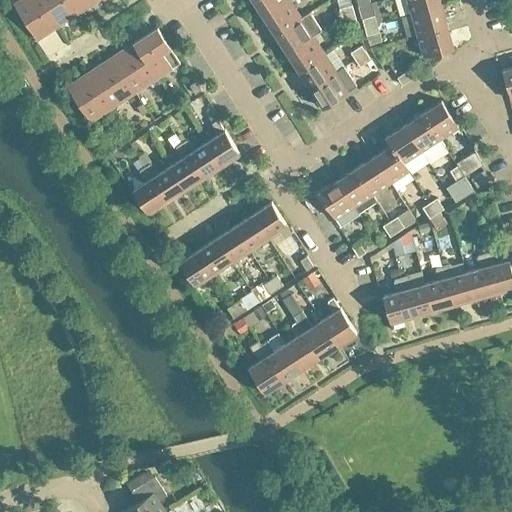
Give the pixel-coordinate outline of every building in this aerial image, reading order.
[(55,27),(37,0),(19,0),(14,4),(37,39),(55,27)] [(73,15),(63,0),(37,0),(55,27),(73,15)] [(91,3),(88,0),(63,0),(73,15),(91,3)] [(286,0),(253,0),(263,15),(286,0)] [(275,33),(301,17),(290,0),(286,0),(263,15),(275,33)] [(407,0),(412,13),(441,5),(440,0),(407,0)] [(371,1),(358,5),(362,18),(375,15),(371,1)] [(339,8),(342,16),(354,13),(352,5),(339,8)] [(406,37),(418,34),(447,26),(441,5),(412,13),(401,16),(406,37)] [(287,52),(313,35),(321,30),(309,11),(301,17),(275,33),(287,52)] [(357,21),(354,13),(342,16),(344,24),(357,21)] [(362,18),(365,27),(377,23),(375,15),(362,18)] [(382,40),(377,23),(365,27),(367,35),(370,44),(382,40)] [(453,47),(447,26),(418,34),(424,55),(453,47)] [(180,62),(158,27),(139,39),(162,74),(180,62)] [(325,53),(313,35),(287,52),(299,70),(325,53)] [(162,74),(139,39),(121,50),(144,85),(162,74)] [(350,52),(355,59),(366,52),(361,45),(350,52)] [(144,85),(121,50),(103,62),(126,97),(144,85)] [(371,59),(366,52),(355,59),(360,66),(371,59)] [(337,71),(325,53),(299,70),(311,88),(337,71)] [(126,97),(103,62),(86,74),(108,109),(126,97)] [(511,98),(511,66),(502,69),(511,99),(511,98)] [(408,70),(398,77),(402,84),(413,77),(408,70)] [(349,90),(337,71),(311,88),(323,107),(349,90)] [(108,109),(86,74),(67,86),(90,120),(108,109)] [(201,89),(196,81),(189,85),(195,93),(201,89)] [(350,92),(358,109),(377,100),(370,83),(350,92)] [(458,125),(441,100),(422,112),(439,138),(458,125)] [(142,103),(137,106),(143,117),(149,113),(142,103)] [(216,111),(209,116),(212,122),(217,119),(220,117),(216,111)] [(439,138),(422,112),(404,124),(421,150),(439,138)] [(241,154),(225,129),(224,129),(217,119),(212,122),(212,125),(217,133),(206,141),(222,166),(241,154)] [(421,150),(404,124),(385,136),(390,144),(391,143),(403,161),(404,161),(421,150)] [(175,133),(169,137),(175,146),(176,145),(181,142),(175,133)] [(222,166),(206,141),(194,148),(189,140),(186,139),(181,142),(204,178),(222,166)] [(204,178),(181,142),(176,145),(175,148),(181,157),(170,164),(186,190),(204,178)] [(409,169),(404,161),(403,161),(391,143),(390,144),(373,155),(390,181),(409,169)] [(455,162),(457,165),(465,176),(484,164),(475,150),(455,162)] [(390,181),(373,155),(355,167),(372,193),(390,181)] [(186,190),(170,164),(158,172),(153,163),(150,163),(145,166),(168,201),(186,190)] [(457,181),(465,176),(457,165),(450,170),(457,181)] [(168,201),(145,166),(140,169),(139,172),(145,180),(133,188),(149,214),(168,201)] [(377,200),(372,193),(355,167),(337,179),(358,212),(377,200)] [(489,178),(484,169),(472,177),(477,186),(489,178)] [(457,181),(447,188),(456,202),(474,190),(465,176),(457,181)] [(358,212),(337,179),(318,191),(341,225),(359,213),(358,212)] [(437,198),(429,202),(437,213),(439,211),(444,208),(437,198)] [(288,226),(271,201),(253,213),(269,238),(288,226)] [(429,217),(437,213),(429,202),(422,207),(429,217)] [(437,213),(429,217),(437,229),(447,223),(439,211),(437,213)] [(269,238),(253,213),(235,225),(251,250),(269,238)] [(397,215),(390,220),(397,231),(404,226),(397,215)] [(390,236),(397,231),(390,220),(382,225),(390,236)] [(428,221),(418,224),(421,232),(430,229),(428,221)] [(251,250),(235,225),(216,236),(233,261),(251,250)] [(410,230),(400,235),(403,244),(413,241),(410,230)] [(486,232),(478,234),(482,246),(490,244),(486,232)] [(400,235),(392,241),(396,255),(415,249),(413,241),(403,244),(400,235)] [(233,261),(216,236),(198,248),(215,273),(233,261)] [(351,246),(358,256),(366,252),(359,241),(351,246)] [(215,273),(198,248),(180,260),(196,285),(215,273)] [(511,288),(511,269),(509,258),(495,262),(492,252),(489,251),(484,252),(496,293),(511,288)] [(496,293),(484,252),(478,254),(477,257),(479,266),(467,270),(475,299),(496,293)] [(300,259),(306,269),(313,265),(306,255),(300,259)] [(475,299),(467,270),(453,274),(451,264),(448,263),(442,264),(454,305),(475,299)] [(454,305),(442,264),(437,266),(435,269),(438,278),(425,282),(433,311),(454,305)] [(398,267),(390,270),(393,279),(395,278),(401,276),(398,267)] [(309,289),(320,282),(314,271),(302,278),(309,289)] [(276,275),(270,279),(276,289),(283,285),(276,275)] [(433,311),(425,282),(412,286),(409,276),(406,275),(401,276),(412,317),(433,311)] [(412,317),(401,276),(395,278),(394,281),(396,290),(383,294),(391,323),(412,317)] [(276,289),(270,279),(263,284),(270,293),(276,289)] [(291,293),(283,299),(289,308),(297,302),(291,293)] [(357,332),(340,306),(340,307),(333,296),(328,300),(327,303),(333,311),(322,319),(338,344),(357,332)] [(271,298),(262,304),(266,311),(276,305),(271,298)] [(240,299),(234,303),(240,313),(247,308),(240,299)] [(240,313),(234,303),(227,308),(234,317),(240,313)] [(267,314),(261,305),(254,309),(260,318),(267,314)] [(338,344),(322,319),(312,325),(302,310),(294,316),(297,320),(320,356),(338,344)] [(243,317),(233,323),(240,333),(249,326),(243,317)] [(320,356),(297,320),(292,323),(291,326),(297,335),(285,342),(302,367),(320,356)] [(302,367),(285,342),(279,332),(269,338),(268,341),(265,340),(260,344),(284,379),(302,367)] [(284,379),(260,344),(258,340),(249,345),(259,360),(248,366),(265,391),(284,379)] [(149,467),(126,481),(132,490),(154,476),(149,467)] [(167,494),(155,475),(154,476),(132,490),(139,501),(121,511),(164,511),(166,511),(158,499),(167,494)]
